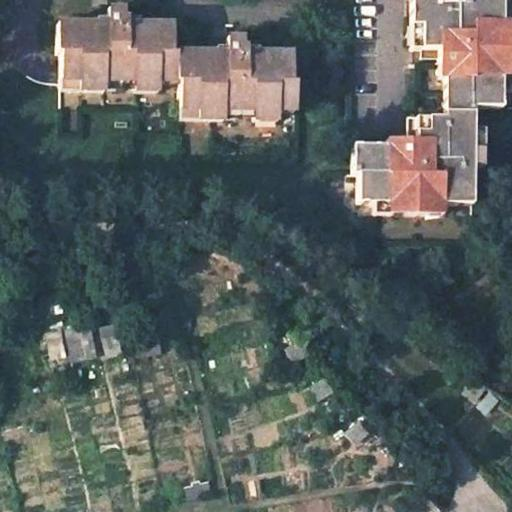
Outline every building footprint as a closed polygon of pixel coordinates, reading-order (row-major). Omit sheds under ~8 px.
[(452,96),(424,97),(424,123),(414,123),(409,123),(409,137),(393,138),(375,138),(361,139),(361,173),(368,173),(369,199),(384,199),(453,197),(483,197),(482,161),(481,122),(481,99),(510,99),(510,84),(508,14),(507,0),(416,0),(417,5),(417,15),(426,16),(427,42),(445,42),(445,47),(452,47),(452,62),(452,96)] [(287,54),(257,53),(239,53),(239,44),(239,37),(231,36),(224,36),(224,61),(209,61),(208,54),(169,53),(169,27),(136,26),(119,26),(119,18),(120,12),(111,12),(105,12),(104,34),(89,33),(89,26),(52,26),(53,54),(58,54),(58,81),(101,82),(131,82),(157,83),(173,84),(173,110),(218,110),(247,110),(273,110),(290,110),(291,82),(288,82),(287,54)] [(89,33),(104,34),(105,12),(90,12),(89,26),(89,33)] [(427,42),(426,16),(417,15),(417,42),(427,42)] [(208,37),(208,54),(209,61),(224,61),(224,36),(208,37)] [(239,44),(239,53),(257,53),(257,45),(239,44)] [(58,81),(58,92),(101,92),(101,82),(58,81)] [(131,82),(130,92),(156,92),(157,83),(131,82)] [(424,123),(424,97),(414,98),(414,123),(424,123)] [(173,120),(219,121),(218,110),(173,110),(173,120)] [(247,121),(273,121),(273,110),(247,110),(247,121)] [(493,160),(492,121),(481,122),(482,161),(493,160)] [(409,137),(409,123),(393,124),(393,138),(409,137)] [(385,207),(453,204),(453,197),(384,199),(385,207)] [(118,325),(94,327),(96,357),(120,356),(118,325)] [(93,327),(68,326),(67,360),(92,361),(93,327)]
